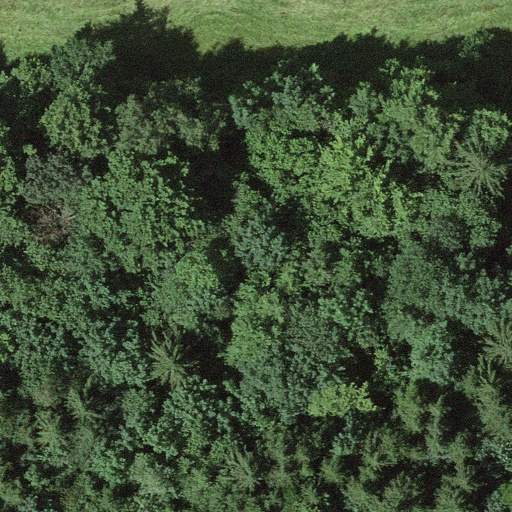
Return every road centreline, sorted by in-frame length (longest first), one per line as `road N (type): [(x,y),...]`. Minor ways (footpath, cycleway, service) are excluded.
road 1 (track): [(511,242),(343,275),(0,309)]
road 2 (track): [(511,278),(338,371),(130,511)]
